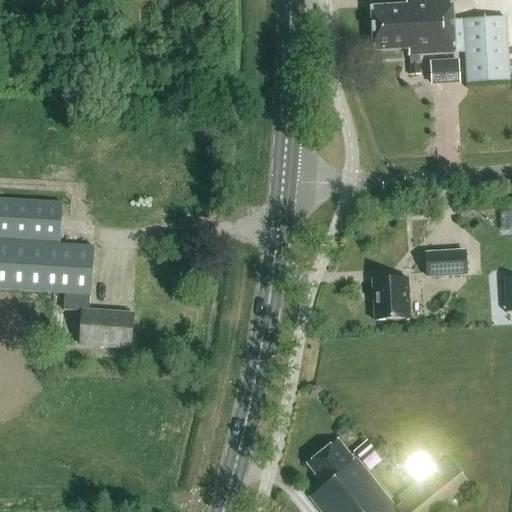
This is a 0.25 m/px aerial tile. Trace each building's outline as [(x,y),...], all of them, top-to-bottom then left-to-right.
[(505,17),(452,21),(450,0),(404,0),(404,6),(369,9),(372,52),(407,50),(408,56),(409,56),(409,65),(408,65),(408,76),(420,75),(419,55),(463,52),(466,85),(510,81),(505,17)] [(457,84),(456,60),(427,62),(429,85),(457,84)] [(89,312),(92,247),(59,245),(62,205),(0,200),(0,291),(63,295),(62,310),(81,312),(79,346),(131,350),(133,315),(89,312)] [(427,279),(465,276),(463,252),(426,255),(427,279)] [(374,322),(410,320),(407,279),(371,282),(374,322)] [(505,316),(511,315),(511,281),(503,282),(505,316)] [(352,461),(353,460),(337,441),(306,466),(324,487),(309,499),(319,511),(451,511),(475,493),(449,460),(397,501),(400,504),(395,508),(358,461),(354,464),(352,461)] [(366,442),(354,452),(362,461),(373,451),(372,449),(366,442)]
